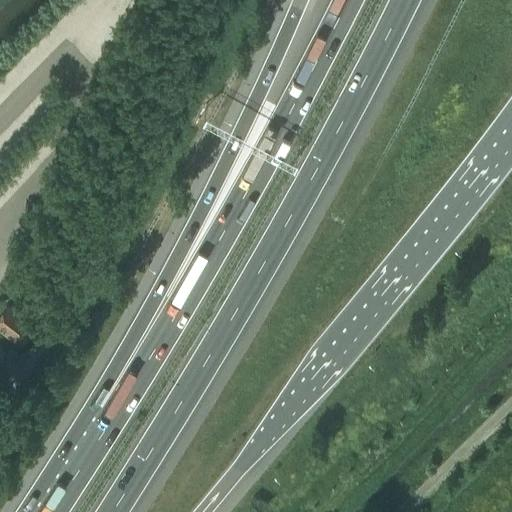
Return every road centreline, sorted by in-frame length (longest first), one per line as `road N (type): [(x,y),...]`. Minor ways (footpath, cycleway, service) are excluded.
road 1 (motorway): [(118,511),(255,289),(401,0)]
road 2 (motorway): [(348,0),(209,260),(90,451)]
road 3 (motorway): [(300,0),(238,137),(98,401),(90,451)]
road 4 (motorway): [(199,511),(511,131)]
